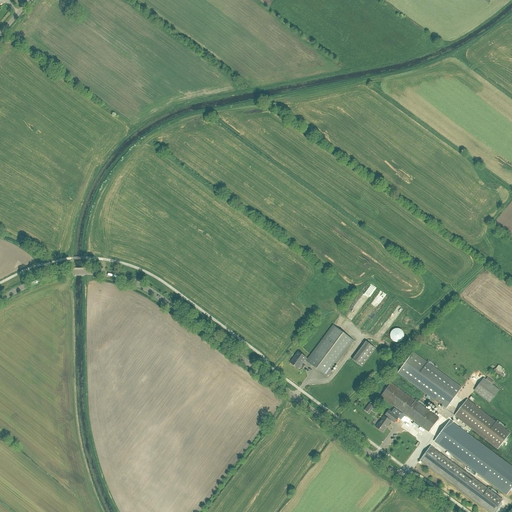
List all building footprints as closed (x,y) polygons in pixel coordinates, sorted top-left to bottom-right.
[(365,304),(378,288),(373,284),(360,299),(365,304)] [(307,358),(304,356),(299,352),(290,363),(298,369),(305,360),(327,377),(354,341),(333,325),(307,359),(306,358),(307,358)] [(398,329),(396,329),(395,329),(394,329),(393,330),(392,330),(392,331),(391,332),(390,333),(390,334),(390,335),(390,336),(390,337),(390,338),(391,339),(391,340),(392,341),(393,341),(395,342),(396,342),(397,342),(399,342),(400,342),(401,341),(402,340),(403,339),(404,337),(404,336),(404,335),(403,333),(403,332),(402,331),(401,330),(400,329),(399,329),(398,329)] [(366,341),(352,359),(361,367),(376,348),(366,341)] [(462,388),(414,352),(399,373),(447,409),(462,388)] [(470,381),(477,385),(483,375),(476,371),(470,381)] [(490,403),(499,390),(484,378),(474,391),(490,403)] [(429,432),(439,418),(391,383),(381,397),(429,432)] [(510,433),(467,400),(454,416),(497,450),(510,433)] [(370,403),(365,410),(369,413),(374,406),(370,403)] [(388,411),(383,418),(376,427),(383,432),(391,421),(394,423),(398,419),(388,411)] [(511,467),(450,421),(434,441),(507,495),(511,488),(511,467)] [(430,447),(420,460),(489,511),(492,511),(502,500),(430,447)] [(500,511),(505,506),(503,503),(494,511),(500,511)]
